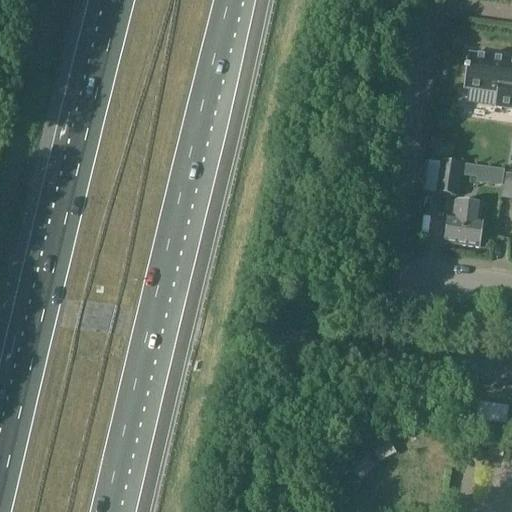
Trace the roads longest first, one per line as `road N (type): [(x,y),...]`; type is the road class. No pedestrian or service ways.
road 1 (motorway): [(104,511),(228,0)]
road 2 (motorway): [(119,0),(0,496)]
road 3 (residential): [(511,287),(416,272),(402,259),(397,237),(423,27),(434,9),(457,4),(511,12)]
